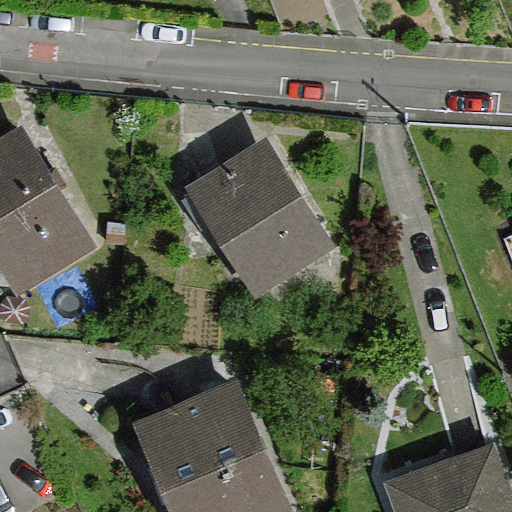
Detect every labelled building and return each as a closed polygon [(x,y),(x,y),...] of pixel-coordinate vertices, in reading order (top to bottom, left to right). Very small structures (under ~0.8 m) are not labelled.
[(0,153),(0,266),(15,293),(86,249),(19,142),(0,153)] [(297,226),(277,193),(256,161),(195,196),(212,227),(256,294),(329,248),(310,217),(297,226)] [(297,226),(310,217),(291,185),(277,193),(297,226)] [(142,436),(175,511),(277,511),(231,396),(142,436)] [(387,493),(393,511),(504,511),(485,461),(444,476),(443,472),(387,493)]
